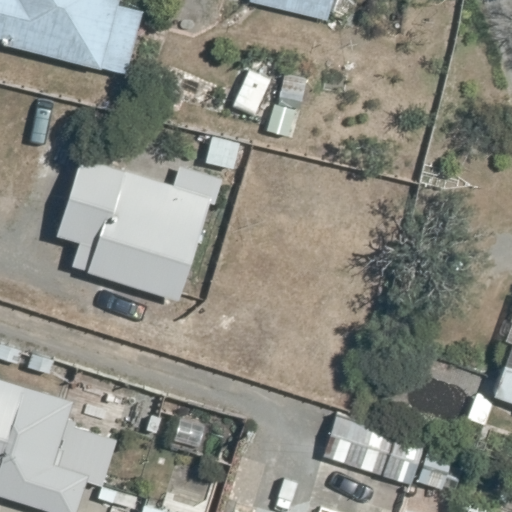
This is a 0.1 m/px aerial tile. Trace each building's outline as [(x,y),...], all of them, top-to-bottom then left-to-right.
[(0,0),(0,40),(128,71),(143,7),(121,2),(121,0),(0,0)] [(333,0),(254,0),(330,17),(333,0)] [(223,162),(149,139),(138,172),(82,155),(58,231),(81,238),(73,263),(93,269),(80,312),(169,339),(223,162)] [(262,327),(191,301),(177,337),(249,364),(262,327)] [(511,327),(491,392),(511,400),(511,327)] [(77,398),(0,373),(0,490),(67,511),(76,511),(87,477),(103,482),(118,436),(70,421),(77,398)] [(210,421),(171,416),(167,447),(206,453),(210,421)] [(438,511),(456,454),(396,436),(393,447),(338,430),(329,458),(410,483),(400,511),(438,511)] [(177,511),(143,502),(140,511),(177,511)]
